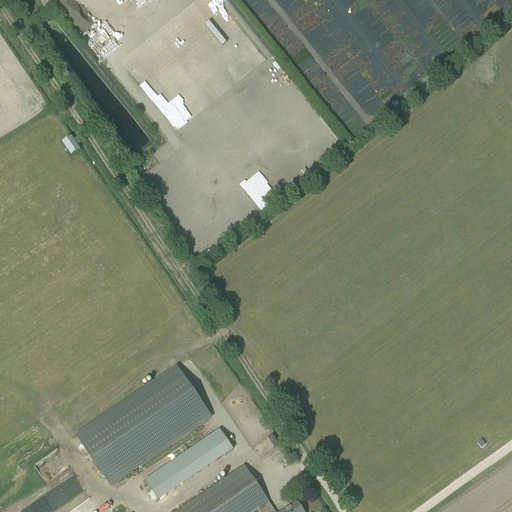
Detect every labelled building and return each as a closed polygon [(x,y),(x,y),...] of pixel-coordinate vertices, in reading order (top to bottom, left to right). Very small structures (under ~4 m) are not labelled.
[(60,0),(37,0),(46,11),(60,0)] [(225,53),(246,37),(217,0),(191,0),(217,33),(208,40),(196,23),(193,31),(189,35),(172,13),(161,9),(160,8),(150,5),(117,30),(112,47),(117,55),(116,58),(142,92),(147,89),(158,92),(218,47),(221,48),(225,53)] [(216,32),(206,20),(199,27),(209,39),(216,32)] [(225,92),(236,82),(231,76),(230,77),(226,72),(215,80),(225,92)] [(267,81),(252,94),(259,103),(275,90),(267,81)] [(333,156),(343,148),(309,106),(300,114),(333,156)] [(79,150),(71,137),(62,143),(70,156),(79,150)] [(167,144),(153,155),(158,161),(172,150),(167,144)] [(181,165),(146,186),(192,261),(229,239),(204,198),(209,195),(191,166),(184,170),(181,165)] [(267,192),(272,189),(267,183),(265,184),(261,179),(259,181),(267,192)] [(77,438),(110,486),(211,417),(177,369),(77,438)] [(220,430),(145,481),(158,501),(233,450),(220,430)] [(253,511),(257,510),(268,503),(268,502),(244,467),(177,511),(253,511)] [(257,510),(258,511),(302,511),(297,503),(283,511),(274,511),(268,503),(257,510)]
